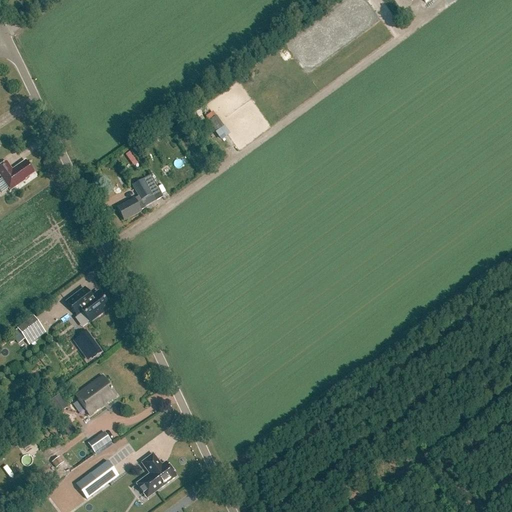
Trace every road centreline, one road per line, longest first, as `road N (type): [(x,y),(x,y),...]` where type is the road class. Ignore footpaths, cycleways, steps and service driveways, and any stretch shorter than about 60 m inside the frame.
road 1 (unclassified): [(232,511),(5,37)]
road 2 (track): [(108,252),(445,0)]
